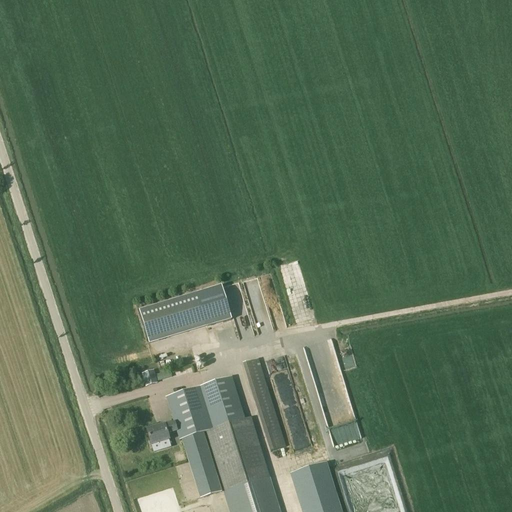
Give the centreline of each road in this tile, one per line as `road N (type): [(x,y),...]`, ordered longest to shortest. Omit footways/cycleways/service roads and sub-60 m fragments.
road 1 (track): [(85,411),(194,378),(277,338),(511,293)]
road 2 (unclassified): [(117,511),(0,149)]
